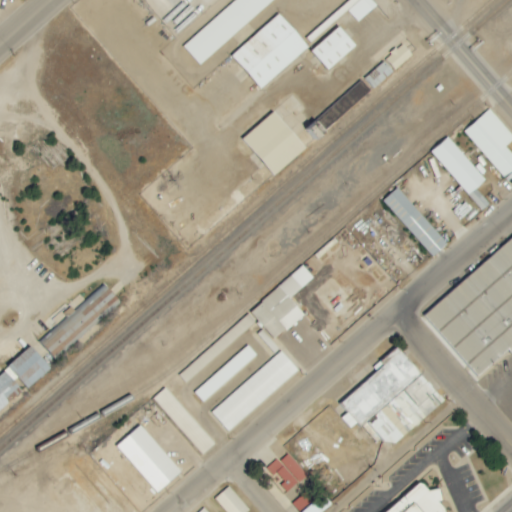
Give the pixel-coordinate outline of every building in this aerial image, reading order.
[(273,0),(235,0),(182,46),(199,65),(273,0)] [(376,8),(371,0),(361,0),(347,10),(356,22),(376,8)] [(229,56),(259,90),(308,48),(278,14),(229,56)] [(310,51),(326,71),(355,48),(339,28),(310,51)] [(394,71),(412,56),(402,45),(385,60),(394,71)] [(511,139),(511,137),(488,109),(462,132),(502,179),(511,170),(511,156),(503,146),(511,139)] [(273,176),(305,148),(273,112),(241,140),(273,176)] [(431,151),(479,211),(488,204),(475,188),(483,181),(448,137),(431,151)] [(429,257),(444,245),(396,188),(381,201),(429,257)] [(511,238),(423,314),(476,377),(507,350),(510,354),(511,352),(511,238)] [(304,315),(289,298),(313,279),(303,267),(249,311),(273,340),(304,315)] [(122,302),(106,283),(39,340),(55,359),(122,302)] [(256,354),(247,343),(192,391),(202,402),(256,354)] [(0,410),(23,390),(24,391),(49,369),(31,348),(0,374),(0,410)] [(339,401),(374,442),(379,437),(388,448),(443,402),(399,350),(339,401)] [(297,371),(279,351),(208,413),(226,433),(297,371)] [(212,445),(164,387),(151,398),(199,456),(212,445)] [(154,493),(180,470),(139,424),(114,446),(154,493)] [(264,472),(285,494),(306,475),(285,453),(264,472)] [(386,511),(445,511),(446,511),(438,504),(442,496),(435,488),(433,491),(418,484),(386,511)] [(213,499),(224,511),(245,511),(248,510),(228,486),(213,499)] [(321,511),(330,504),(324,498),(318,504),(314,500),(301,511),(321,511)]
